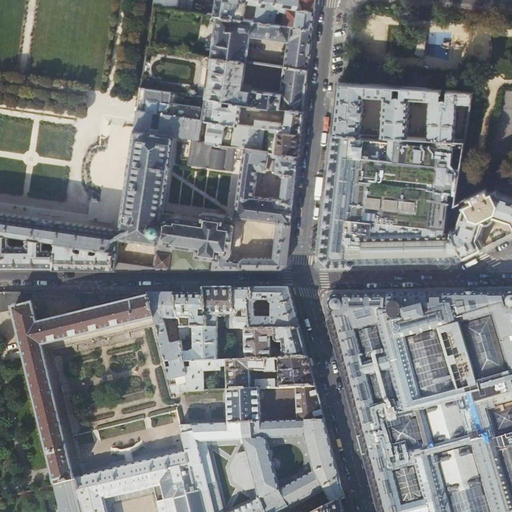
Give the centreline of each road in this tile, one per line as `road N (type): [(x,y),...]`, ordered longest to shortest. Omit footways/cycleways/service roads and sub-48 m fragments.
road 1 (residential): [(305,278),(0,279)]
road 2 (residential): [(329,0),(305,278)]
road 3 (residential): [(305,278),(364,511)]
road 4 (residential): [(451,277),(305,278)]
